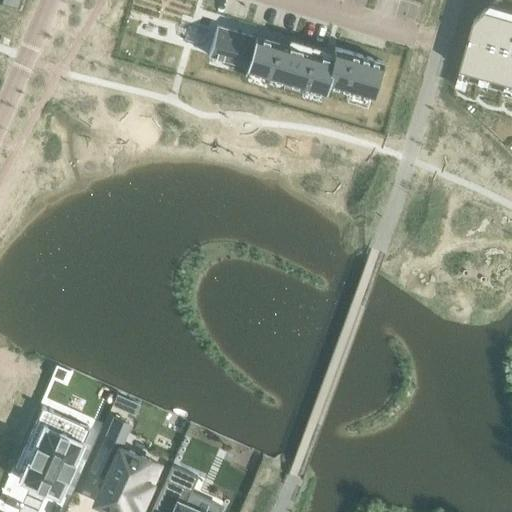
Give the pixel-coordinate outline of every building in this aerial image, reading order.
[(474,18),(460,67),(511,81),(511,14),(486,6),(474,18)] [(214,24),(205,53),(243,64),(242,67),(322,91),(325,81),(369,94),(380,60),(332,46),(329,55),(252,33),(251,35),(214,24)] [(56,364),(51,375),(62,380),(67,369),(56,364)] [(112,404),(123,409),(128,399),(116,394),(112,404)] [(41,402),(13,466),(21,469),(17,478),(57,495),(76,452),(86,456),(99,427),(41,402)] [(157,463),(145,457),(119,446),(129,424),(113,417),(90,468),(103,474),(105,474),(103,478),(102,477),(98,485),(100,486),(93,500),(120,511),(123,511),(128,502),(139,507),(150,481),(158,464),(158,463),(157,463)] [(177,497),(170,511),(202,511),(204,509),(177,497)]
